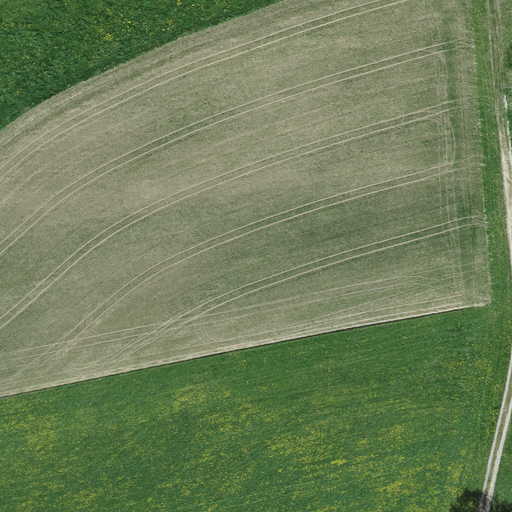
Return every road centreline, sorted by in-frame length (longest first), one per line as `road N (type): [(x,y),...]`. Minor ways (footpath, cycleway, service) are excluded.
road 1 (track): [(511,208),(488,0)]
road 2 (track): [(484,511),(511,375)]
